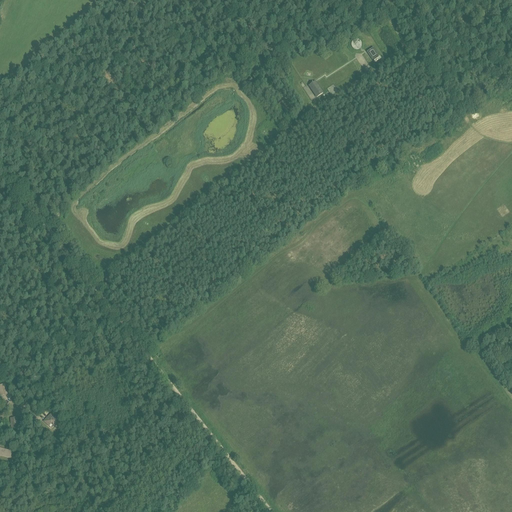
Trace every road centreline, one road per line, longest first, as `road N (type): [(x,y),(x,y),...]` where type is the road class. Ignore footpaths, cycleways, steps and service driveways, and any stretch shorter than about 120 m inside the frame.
road 1 (track): [(115,263),(315,105),(450,23),(478,32),(483,43),(462,103),(468,119)]
road 2 (track): [(461,109),(432,89),(221,241),(165,271),(116,314)]
road 3 (track): [(21,191),(117,94),(262,0)]
road 4 (track): [(398,0),(352,27),(251,18),(235,26),(150,0)]
road 5 (track): [(116,314),(273,511)]
road 6 (track): [(114,315),(46,370),(28,397),(36,423),(15,443),(0,444)]
road 7 (track): [(0,163),(116,314)]
road 8 (track): [(127,0),(0,108)]
